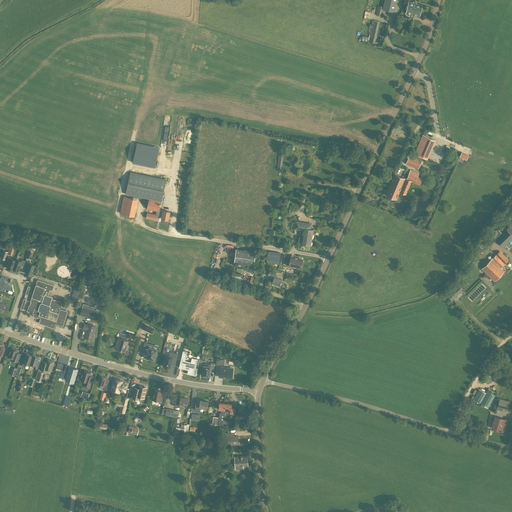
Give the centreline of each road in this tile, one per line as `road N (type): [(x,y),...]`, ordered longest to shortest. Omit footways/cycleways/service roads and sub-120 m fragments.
road 1 (unclassified): [(328,256),(438,0)]
road 2 (unclassified): [(258,390),(131,371),(7,332)]
road 3 (unclassified): [(511,448),(262,380)]
road 4 (unclassified): [(328,256),(175,234)]
road 5 (unclassified): [(262,380),(328,256)]
road 6 (unclassified): [(266,511),(258,390)]
